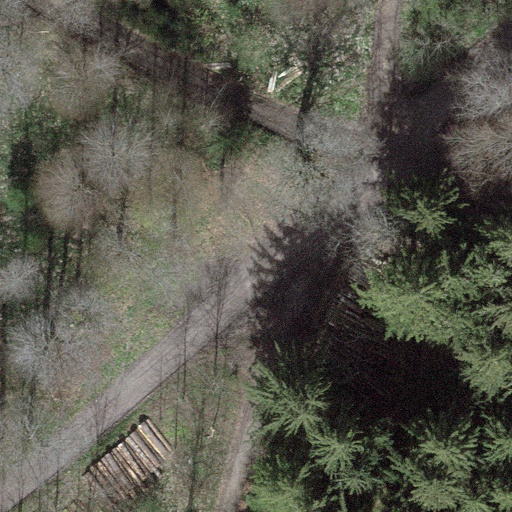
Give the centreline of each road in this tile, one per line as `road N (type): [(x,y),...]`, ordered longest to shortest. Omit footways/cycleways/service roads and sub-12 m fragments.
road 1 (track): [(229,511),(244,446),(247,295),(352,140)]
road 2 (track): [(61,0),(160,59),(352,140)]
road 3 (track): [(0,491),(247,295)]
road 4 (track): [(352,140),(495,0)]
road 5 (track): [(352,140),(511,189)]
